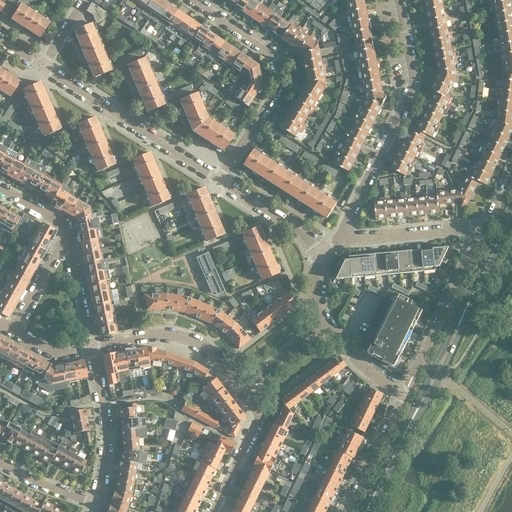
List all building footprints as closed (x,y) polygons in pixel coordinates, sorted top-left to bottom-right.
[(138,0),(137,3),(133,8),(138,11),(134,15),(136,16),(138,18),(145,8),(150,0),(138,0)] [(150,0),(145,8),(138,18),(141,20),(145,15),(149,18),(152,13),(161,0),(150,0)] [(161,0),(152,13),(149,18),(153,21),(150,26),(153,28),(160,19),(169,5),(161,0)] [(239,0),(235,6),(243,12),(251,0),(239,0)] [(251,0),(243,12),(251,17),(260,4),(262,0),(251,0)] [(318,12),(325,3),(320,0),(314,0),(314,1),(311,5),(310,6),(318,12)] [(363,0),(355,0),(347,2),(348,8),(345,8),(346,13),(365,9),(363,0)] [(444,0),(424,0),(426,10),(443,6),(442,1),(445,1),(444,0)] [(490,0),(491,0),(492,9),(494,8),(495,14),(511,10),(510,0),(490,0)] [(272,3),(268,9),(259,22),(262,24),(267,28),(269,24),(282,5),(279,2),(276,6),(272,3)] [(35,12),(21,3),(11,18),(25,28),(35,12)] [(93,4),(91,3),(86,11),(92,15),(96,23),(98,22),(103,20),(107,13),(93,4)] [(260,4),(251,17),(259,22),(268,9),(260,4)] [(169,5),(160,19),(153,28),(157,31),(161,24),(166,28),(168,24),(177,11),(169,5)] [(269,24),(267,28),(274,33),(283,20),(280,17),(283,12),(282,12),(286,7),(282,5),(269,24)] [(312,15),(314,12),(305,6),(303,9),(312,15)] [(443,6),(426,10),(428,20),(448,17),(447,12),(444,12),(443,6)] [(365,9),(346,13),(348,23),(351,22),(367,19),(365,9)] [(494,20),(495,24),(496,29),(498,29),(499,34),(511,31),(511,10),(495,14),(496,19),(494,20)] [(168,24),(166,28),(165,29),(172,34),(176,29),(179,24),(185,16),(177,11),(168,24)] [(49,22),(35,12),(25,28),(39,37),(48,24),(49,22),(48,22),(49,22)] [(126,18),(118,13),(116,17),(123,22),(126,18)] [(283,20),(274,33),(282,38),(292,25),(296,19),(298,15),(297,14),(296,14),(295,13),(292,18),(291,18),(288,23),(283,20)] [(179,24),(172,34),(169,39),(173,41),(176,37),(181,40),(193,21),(185,16),(179,24)] [(448,17),(428,20),(430,30),(447,27),(446,21),(449,21),(448,17)] [(134,24),(126,18),(123,22),(131,27),(134,24)] [(346,33),(349,33),(369,29),(368,24),(367,19),(351,22),(351,25),(351,24),(352,28),(345,29),(346,33)] [(193,21),(181,40),(177,44),(181,47),(184,42),(188,44),(191,40),(200,27),(193,21)] [(329,27),(332,30),(338,23),(335,21),(329,27)] [(98,39),(91,23),(73,31),(80,47),(98,39)] [(332,30),(335,33),(341,26),(338,23),(332,30)] [(318,24),(315,28),(322,32),(324,28),(318,24)] [(292,25),(282,38),(282,39),(291,45),(302,28),(299,26),(297,29),(292,25)] [(200,27),(191,40),(188,44),(192,47),(187,53),(191,56),(195,51),(196,50),(208,32),(200,27)] [(447,27),(430,30),(432,40),(452,37),(451,32),(448,33),(447,27)] [(302,28),(291,45),(300,51),(309,37),(304,34),(306,31),(302,28)] [(369,29),(349,33),(350,38),(354,37),(356,48),(357,52),(365,51),(364,46),(363,42),(372,40),(372,39),(371,39),(369,29)] [(511,31),(499,34),(500,40),(498,40),(500,50),(502,49),(503,55),(511,53),(511,31)] [(196,50),(194,53),(202,58),(204,56),(212,43),(216,37),(208,32),(196,50)] [(150,33),(147,37),(155,43),(158,39),(150,33)] [(212,43),(204,56),(211,61),(224,43),(216,37),(212,43)] [(309,37),(300,51),(303,53),(303,52),(304,58),(305,62),(313,61),(312,56),(311,51),(319,50),(319,45),(318,45),(317,41),(316,42),(309,37)] [(452,37),(432,40),(434,50),(451,47),(450,42),(453,41),(452,37)] [(104,54),(98,39),(80,47),(86,62),(104,54)] [(158,39),(155,43),(162,47),(165,43),(158,39)] [(365,51),(357,52),(358,57),(354,58),(356,63),(375,59),(373,50),(374,50),(373,44),(372,40),(363,42),(364,46),(365,51)] [(224,43),(211,61),(219,66),(222,61),(231,48),(224,43)] [(140,50),(137,51),(139,56),(143,55),(148,47),(145,45),(140,50)] [(451,47),(434,50),(436,61),(456,57),(455,53),(452,53),(451,47)] [(231,48),(222,61),(230,66),(239,53),(231,48)] [(313,61),(305,62),(304,65),(304,66),(306,67),(307,73),(326,69),(325,64),(322,65),(320,54),(319,50),(311,51),(312,56),(313,61)] [(239,53),(230,66),(238,72),(239,72),(242,67),(247,58),(239,53)] [(511,53),(503,55),(504,60),(502,61),(503,70),(505,70),(506,75),(511,75),(511,53)] [(104,54),(86,62),(93,78),(94,78),(95,80),(101,78),(100,75),(110,71),(104,54)] [(456,57),(436,61),(438,71),(455,68),(454,63),(457,62),(456,57)] [(144,58),(126,65),(133,82),(151,74),(144,58)] [(247,58),(242,67),(239,72),(241,74),(243,73),(245,70),(248,72),(249,77),(259,75),(257,65),(247,58),(248,58),(247,58)] [(375,59),(356,63),(356,67),(360,67),(361,72),(377,69),(375,59)] [(196,72),(201,76),(205,70),(199,67),(196,72)] [(326,69),(307,73),(308,73),(310,83),(325,80),(324,74),(333,72),(332,68),(326,69)] [(439,74),(436,80),(451,88),(457,76),(455,68),(438,71),(439,74)] [(205,70),(201,76),(209,81),(213,75),(205,69),(205,70)] [(359,79),(360,84),(379,80),(377,69),(361,72),(362,78),(359,79)] [(5,73),(0,80),(0,91),(7,96),(7,95),(10,97),(20,82),(5,73)] [(151,74),(133,82),(140,97),(157,89),(151,74)] [(239,89),(244,92),(253,98),(261,85),(259,75),(249,77),(250,83),(246,89),(243,86),(241,86),(239,89)] [(498,85),(497,89),(511,91),(511,75),(506,75),(506,80),(501,79),(501,85),(498,85)] [(310,83),(304,92),(317,100),(325,88),(327,88),(325,80),(310,83)] [(360,84),(358,84),(359,88),(364,87),(365,93),(380,91),(381,90),(379,80),(360,84)] [(431,90),(435,92),(447,97),(449,92),(451,93),(457,96),(459,92),(454,89),(451,88),(436,80),(431,90)] [(22,90),(29,105),(46,98),(40,82),(22,90)] [(157,89),(140,97),(146,113),(147,112),(148,115),(154,112),(153,110),(164,105),(157,89)] [(239,89),(235,95),(236,95),(234,98),(247,106),(253,98),(244,92),(239,89)] [(511,91),(497,89),(497,94),(500,94),(499,100),(511,102),(511,91)] [(366,98),(365,98),(380,106),(381,106),(386,96),(381,94),(380,91),(365,93),(366,98)] [(304,92),(298,101),(315,111),(318,113),(320,109),(314,105),(317,100),(304,92)] [(435,92),(430,101),(448,110),(452,112),(454,108),(450,106),(450,105),(448,104),(451,99),(447,97),(435,92)] [(196,93),(179,100),(186,117),(203,109),(196,93)] [(29,105),(35,121),(53,113),(46,98),(29,105)] [(364,104),(362,108),(376,115),(380,106),(365,98),(363,99),(361,103),(364,104)] [(495,106),(495,110),(511,112),(511,102),(499,100),(498,106),(495,106)] [(298,101),(293,110),(306,118),(309,113),(312,115),(315,111),(298,101)] [(430,101),(426,111),(441,118),(444,113),(446,114),(448,110),(430,101)] [(357,112),(354,116),(371,124),(376,115),(362,108),(359,113),(357,112)] [(203,109),(186,117),(192,131),(208,142),(218,125),(207,118),(203,109)] [(293,110),(287,119),(304,129),(306,125),(303,123),(306,118),(293,110)] [(511,112),(495,110),(494,115),(497,115),(496,121),(498,122),(511,127),(511,112)] [(426,111),(421,120),(439,129),(441,124),(439,123),(441,118),(426,111)] [(35,121),(42,137),(60,129),(59,127),(62,126),(59,120),(56,121),(53,113),(35,121)] [(355,121),(353,126),(367,133),(371,124),(354,116),(352,120),(355,121)] [(77,124),(83,141),(101,133),(94,117),(77,124)] [(323,129),(329,120),(325,117),(321,124),(320,127),(323,129)] [(304,129),(287,119),(282,128),(295,137),(298,131),(301,133),(304,129)] [(416,130),(426,135),(432,138),(435,132),(437,133),(439,129),(421,120),(416,130)] [(9,127),(17,132),(19,126),(11,122),(9,127)] [(493,125),(491,129),(508,137),(511,130),(511,127),(498,122),(496,126),(493,125)] [(233,135),(218,125),(208,142),(216,147),(215,150),(220,153),(221,150),(223,151),(233,135)] [(17,132),(23,135),(26,129),(21,126),(19,126),(17,132)] [(347,130),(345,135),(362,143),(367,133),(353,126),(350,132),(347,130)] [(320,127),(314,136),(318,138),(323,129),(320,127)] [(492,135),(489,140),(504,147),(508,137),(491,129),(489,133),(492,135)] [(409,130),(404,140),(422,149),(424,144),(422,143),(426,135),(416,130),(415,133),(409,130)] [(77,143),(84,158),(90,156),(107,148),(101,133),(83,141),(77,143)] [(362,143),(345,135),(343,139),(346,140),(343,146),(357,153),(362,143)] [(404,140),(400,149),(415,157),(418,152),(420,153),(422,149),(404,140)] [(482,143),(480,147),(499,156),(504,147),(489,140),(487,145),(484,144),(482,143)] [(5,174),(6,174),(15,158),(14,158),(16,155),(10,151),(11,147),(10,145),(8,149),(5,153),(5,154),(0,162),(0,171),(1,171),(1,173),(3,174),(5,174)] [(338,149),(336,153),(353,162),(357,153),(343,146),(341,151),(338,149)] [(482,153),(480,158),(494,166),(499,156),(480,147),(478,151),(482,153)] [(90,156),(97,172),(114,164),(113,162),(116,161),(114,155),(111,157),(107,148),(90,156)] [(400,149),(395,159),(413,167),(415,163),(413,162),(415,157),(400,149)] [(273,163),(255,150),(245,165),(253,171),(252,173),(256,176),(258,174),(264,178),(273,163)] [(53,157),(44,152),(41,156),(50,161),(53,157)] [(149,152),(131,160),(138,176),(156,168),(149,152)] [(337,159),(334,164),(334,165),(348,172),(353,162),(336,153),(334,158),(337,159)] [(24,164),(15,180),(19,182),(20,184),(22,185),(24,184),(25,185),(34,169),(28,166),(32,157),(28,155),(24,163),(24,164)] [(15,158),(6,174),(10,177),(10,178),(12,179),(14,179),(15,180),(24,164),(24,163),(15,158)] [(475,163),(473,167),(490,175),(494,166),(480,158),(477,164),(475,163)] [(413,167),(395,159),(390,168),(404,175),(407,170),(410,171),(411,169),(412,169),(413,167)] [(76,166),(69,161),(66,164),(73,170),(76,166)] [(34,169),(25,185),(29,187),(29,189),(31,190),(33,189),(35,190),(43,174),(45,171),(46,169),(36,163),(34,169)] [(288,172),(273,163),(264,178),(278,187),(288,172)] [(473,172),(471,177),(474,179),(478,181),(485,185),(490,175),(473,167),(470,171),(473,172)] [(138,176),(144,191),(162,183),(156,168),(138,176)] [(288,172),(278,187),(293,197),(303,181),(288,172)] [(53,179),(43,174),(35,190),(38,192),(39,194),(41,195),(43,195),(44,195),(53,179)] [(336,177),(335,177),(332,175),(331,175),(327,181),(332,184),(336,177)] [(460,189),(458,189),(460,202),(459,202),(462,205),(466,205),(478,181),(474,179),(471,177),(466,175),(460,189)] [(69,196),(70,194),(72,190),(65,186),(70,178),(65,176),(61,184),(60,185),(52,201),(49,205),(59,211),(60,211),(69,196)] [(61,184),(53,179),(44,195),(47,197),(48,199),(52,201),(60,185),(61,184)] [(303,181),(293,197),(308,206),(318,191),(303,181)] [(144,191),(151,207),(169,200),(168,197),(171,196),(168,191),(166,192),(162,183),(144,191)] [(186,195),(193,211),(210,204),(203,188),(186,195)] [(458,189),(436,191),(437,196),(437,200),(438,200),(438,204),(459,202),(460,202),(458,189)] [(69,196),(60,211),(69,216),(69,215),(77,200),(78,198),(82,192),(78,190),(75,197),(70,194),(69,196)] [(336,203),(318,191),(308,206),(313,209),(311,212),(316,215),(318,212),(327,218),(336,203)] [(431,192),(426,192),(428,213),(439,212),(438,204),(438,200),(437,200),(437,196),(431,196),(431,192)] [(401,199),(395,200),(397,216),(407,215),(405,196),(406,196),(405,193),(400,193),(401,197),(400,197),(401,199)] [(426,194),(421,195),(421,197),(416,198),(418,214),(428,213),(426,194)] [(389,195),(384,196),(386,217),(397,216),(395,200),(389,200),(389,198),(389,195)] [(384,196),(382,196),(379,196),(380,202),(374,203),(375,218),(386,217),(384,196)] [(406,196),(405,196),(407,215),(418,214),(416,198),(410,198),(410,196),(406,196)] [(77,200),(69,215),(69,216),(74,219),(75,223),(93,219),(103,217),(102,212),(95,214),(95,213),(91,214),(89,207),(91,207),(94,202),(87,198),(85,202),(78,198),(77,200)] [(193,211),(199,226),(217,219),(210,204),(193,211)] [(0,207),(0,228),(0,229),(1,228),(9,213),(5,210),(5,209),(2,207),(1,208),(0,207)] [(9,213),(1,228),(0,229),(10,234),(11,233),(18,221),(17,221),(19,218),(14,215),(14,214),(11,212),(10,213),(9,213)] [(18,224),(24,227),(28,221),(30,217),(23,214),(19,221),(18,224)] [(93,219),(75,223),(77,233),(95,230),(94,223),(104,221),(103,217),(93,219)] [(199,226),(206,242),(223,235),(222,232),(225,231),(223,226),(220,227),(217,219),(199,226)] [(35,233),(51,241),(56,232),(40,223),(37,229),(32,227),(30,231),(35,233)] [(241,234),(248,250),(265,243),(258,227),(241,234)] [(95,230),(77,233),(78,237),(79,243),(97,240),(97,239),(95,230)] [(30,243),(30,242),(45,250),(46,251),(48,248),(51,241),(35,233),(32,239),(23,234),(21,237),(30,243)] [(97,240),(79,243),(80,247),(81,253),(99,250),(99,249),(98,245),(110,243),(109,237),(97,239),(97,240)] [(24,252),(39,260),(40,261),(42,257),(46,251),(45,250),(30,242),(30,243),(27,248),(19,244),(17,248),(24,252)] [(242,253),(248,268),(254,265),(272,258),(265,243),(242,253)] [(99,250),(81,253),(82,257),(83,264),(101,260),(100,254),(108,253),(107,247),(99,249),(99,250)] [(448,247),(434,249),(435,267),(439,267),(449,248),(448,247)] [(434,249),(421,250),(423,272),(436,270),(434,249)] [(421,250),(409,251),(411,273),(423,272),(421,250)] [(409,251),(397,252),(399,274),(411,273),(409,251)] [(24,252),(19,262),(35,270),(37,267),(40,261),(39,260),(24,252)] [(397,252),(385,253),(387,275),(399,274),(397,252)] [(211,291),(214,290),(215,292),(224,288),(209,253),(197,258),(211,291)] [(373,255),(375,276),(387,275),(385,253),(373,255)] [(373,255),(362,256),(364,277),(375,276),(373,255)] [(362,256),(349,257),(351,278),(364,277),(362,256)] [(261,281),(279,274),(277,271),(280,270),(278,265),(275,266),(272,258),(254,265),(261,281)] [(101,260),(83,264),(85,274),(103,271),(101,260)] [(336,280),(351,278),(349,260),(346,260),(336,280)] [(19,262),(14,271),(29,279),(30,280),(35,270),(19,262)] [(223,277),(234,272),(232,268),(221,273),(223,277)] [(108,270),(103,271),(85,274),(86,278),(87,284),(105,281),(110,280),(108,270)] [(14,271),(9,280),(25,289),(26,286),(30,280),(29,279),(14,271)] [(236,277),(234,272),(223,277),(225,282),(236,277)] [(9,280),(4,290),(18,298),(19,299),(25,289),(9,280)] [(105,281),(87,284),(89,295),(107,291),(105,281)] [(401,288),(393,284),(391,288),(400,292),(401,288)] [(378,290),(369,286),(367,290),(376,294),(378,290)] [(154,294),(143,294),(146,308),(146,310),(156,310),(156,288),(154,288),(154,294)] [(166,310),(166,293),(158,294),(158,288),(156,288),(156,310),(166,310)] [(353,288),(351,293),(358,297),(360,292),(353,288)] [(410,292),(401,288),(400,292),(408,296),(410,292)] [(107,291),(89,295),(90,298),(92,305),(110,301),(113,300),(118,299),(119,299),(117,289),(107,291)] [(179,289),(177,289),(176,295),(166,293),(166,310),(175,311),(179,289)] [(179,289),(175,311),(184,313),(188,297),(180,296),(181,290),(179,289)] [(363,339),(356,345),(361,352),(365,350),(368,351),(368,352),(369,355),(372,357),(392,367),(395,366),(424,307),(399,294),(388,289),(386,294),(384,298),(363,339)] [(0,300),(14,308),(16,305),(19,299),(18,298),(4,290),(0,296),(0,295),(0,300)] [(386,294),(378,290),(376,294),(384,298),(386,294)] [(286,292),(277,299),(286,312),(296,304),(286,292)] [(197,301),(188,297),(184,313),(192,316),(199,301),(201,296),(199,295),(197,301)] [(199,301),(192,316),(201,320),(207,305),(208,303),(206,302),(205,304),(201,302),(203,297),(201,296),(199,301)] [(277,299),(268,306),(278,318),(286,312),(277,299)] [(0,313),(9,318),(11,315),(14,308),(0,300),(0,313)] [(110,301),(92,305),(92,309),(94,315),(112,312),(110,301)] [(207,305),(201,320),(209,324),(218,309),(207,305)] [(268,306),(259,313),(269,325),(278,318),(268,306)] [(218,309),(209,324),(217,329),(227,316),(218,309)] [(112,312),(94,315),(96,325),(114,322),(112,312)] [(250,320),(259,332),(268,325),(259,313),(250,320)] [(227,316),(217,329),(225,335),(236,323),(238,321),(236,319),(234,322),(227,316)] [(115,326),(123,324),(123,323),(124,323),(123,320),(114,322),(96,325),(98,336),(115,333),(115,330),(115,326)] [(236,323),(225,335),(231,342),(243,331),(237,324),(239,322),(238,321),(236,323)] [(243,331),(231,342),(237,349),(239,348),(240,348),(243,346),(243,345),(250,339),(253,337),(251,334),(248,337),(243,331)] [(2,338),(0,342),(0,357),(3,359),(12,343),(2,338)] [(19,347),(12,343),(3,359),(12,364),(21,348),(19,347)] [(139,349),(135,350),(138,369),(143,368),(143,370),(150,369),(149,364),(148,361),(146,348),(144,348),(144,347),(138,348),(139,349)] [(21,348),(12,364),(22,369),(31,353),(28,352),(22,348),(21,348)] [(156,348),(149,348),(146,348),(148,361),(151,361),(164,363),(166,352),(156,350),(156,348)] [(133,349),(128,350),(128,352),(124,353),(128,371),(130,379),(140,376),(138,369),(135,350),(134,351),(133,349)] [(118,354),(114,355),(117,373),(119,382),(124,381),(122,372),(128,371),(124,353),(123,353),(123,351),(117,353),(118,354)] [(166,352),(164,363),(162,368),(164,369),(166,364),(176,367),(180,357),(166,352)] [(31,353),(22,369),(27,372),(25,377),(29,379),(32,375),(40,359),(31,353)] [(102,356),(106,375),(108,385),(110,384),(111,385),(116,384),(116,383),(119,382),(117,373),(114,355),(114,353),(102,356)] [(194,362),(180,357),(176,367),(187,371),(185,377),(187,378),(190,372),(194,362)] [(40,359),(32,375),(41,380),(50,364),(40,359)] [(335,359),(324,367),(332,377),(343,369),(345,367),(347,366),(343,361),(340,364),(335,359)] [(72,362),(75,380),(83,378),(86,377),(82,360),(72,362)] [(72,362),(61,364),(65,382),(75,380),(72,362)] [(208,371),(194,362),(190,372),(187,378),(189,379),(192,374),(202,380),(206,373),(208,371)] [(50,364),(41,380),(38,384),(49,390),(58,389),(66,387),(65,382),(61,364),(53,366),(50,364)] [(324,367),(314,375),(322,386),(332,377),(324,367)] [(199,391),(201,389),(208,399),(222,388),(222,387),(222,385),(217,379),(214,379),(206,373),(202,380),(196,387),(199,391)] [(314,375),(303,383),(311,394),(322,386),(314,375)] [(347,378),(340,388),(344,391),(345,389),(350,383),(351,382),(347,378)] [(3,382),(0,386),(10,391),(12,387),(3,382)] [(303,383),(292,392),(300,402),(311,394),(303,383)] [(345,389),(350,393),(355,387),(350,383),(345,389)] [(13,385),(12,387),(10,391),(20,397),(23,391),(13,385)] [(154,386),(143,388),(144,392),(144,395),(155,393),(154,386)] [(196,387),(182,398),(185,402),(185,401),(187,402),(197,395),(196,394),(199,391),(196,387)] [(369,387),(364,397),(378,404),(383,394),(377,391),(375,390),(369,387)] [(24,388),(23,391),(20,397),(28,402),(33,394),(33,393),(24,388)] [(222,388),(208,399),(206,400),(209,404),(211,403),(215,408),(229,397),(222,388)] [(345,389),(344,391),(341,396),(345,400),(350,393),(345,389)] [(281,400),(285,405),(289,410),(291,413),(294,414),(296,410),(293,407),(300,402),(292,392),(281,400)] [(33,394),(28,402),(40,408),(44,400),(33,394)] [(85,398),(79,399),(80,404),(91,402),(89,395),(85,396),(85,398)] [(6,401),(16,407),(19,402),(9,397),(7,400),(6,401)] [(229,397),(215,408),(213,410),(216,414),(219,412),(223,418),(237,407),(229,397)] [(364,397),(359,406),(374,413),(378,404),(364,397)] [(185,401),(185,402),(180,411),(194,418),(198,411),(199,408),(187,402),(185,401)] [(119,409),(120,419),(136,417),(136,418),(139,418),(138,413),(136,413),(135,407),(135,403),(128,404),(128,408),(119,409)] [(26,407),(21,404),(18,409),(23,412),(26,407)] [(285,405),(276,422),(288,427),(289,425),(294,414),(291,413),(289,410),(285,405)] [(359,406),(355,416),(369,423),(374,413),(359,406)] [(237,407),(223,418),(221,419),(224,424),(226,422),(228,425),(230,428),(237,422),(238,423),(243,419),(243,418),(244,417),(237,407)] [(70,415),(69,415),(70,418),(68,419),(69,424),(71,423),(87,420),(85,409),(69,413),(70,415)] [(198,411),(194,418),(204,423),(208,416),(198,411)] [(208,416),(204,423),(215,428),(219,421),(208,416)] [(369,423),(355,416),(350,426),(364,432),(367,426),(369,423)] [(51,417),(47,424),(53,427),(58,418),(55,417),(51,417)] [(139,418),(136,418),(136,417),(120,419),(121,429),(137,428),(137,429),(145,428),(144,418),(139,418)] [(4,430),(8,423),(0,418),(0,438),(2,440),(7,431),(4,430)] [(326,418),(321,429),(326,431),(331,421),(326,418)] [(174,431),(175,427),(176,422),(166,419),(164,429),(170,430),(174,431)] [(12,445),(13,443),(20,429),(22,425),(13,420),(11,424),(8,423),(4,430),(7,431),(2,440),(12,445)] [(87,420),(71,423),(69,424),(70,428),(72,428),(73,432),(73,431),(74,433),(89,430),(87,420)] [(274,423),(269,433),(284,440),(290,428),(288,427),(276,422),(276,421),(274,423)] [(191,422),(186,432),(197,438),(197,437),(198,435),(202,427),(191,422)] [(225,431),(224,432),(234,438),(240,426),(238,423),(237,422),(230,428),(228,425),(225,431)] [(320,424),(315,422),(310,432),(315,435),(316,432),(320,424)] [(30,435),(29,434),(24,432),(27,428),(22,425),(20,429),(13,443),(22,448),(30,435)] [(137,428),(121,429),(122,440),(138,438),(138,439),(140,439),(140,434),(138,434),(137,429),(137,428)] [(173,436),(174,431),(170,430),(164,429),(162,439),(171,441),(173,436)] [(305,429),(302,434),(313,439),(315,435),(310,432),(305,429)] [(30,435),(22,448),(31,454),(39,440),(38,439),(40,435),(36,433),(31,430),(29,434),(30,435)] [(341,433),(339,438),(359,448),(364,438),(348,430),(345,436),(341,433)] [(269,433),(265,443),(279,450),(284,440),(269,433)] [(39,440),(31,454),(40,459),(48,445),(47,445),(49,440),(45,438),(40,435),(38,439),(39,440)] [(217,441),(215,446),(224,451),(229,453),(234,443),(217,435),(216,437),(214,440),(217,441)] [(138,438),(122,440),(123,450),(139,451),(141,451),(141,446),(144,445),(143,439),(138,439),(138,438)] [(341,444),(338,450),(352,457),(354,458),(359,448),(339,438),(336,442),(341,444)] [(312,442),(306,439),(301,449),(307,452),(312,442)] [(316,439),(311,449),(317,452),(321,442),(316,439)] [(48,445),(40,459),(49,464),(51,459),(59,446),(58,445),(59,445),(54,442),(53,443),(49,440),(47,445),(48,445)] [(59,446),(51,459),(61,465),(68,451),(67,451),(63,448),(65,444),(60,441),(59,445),(58,445),(59,446)] [(207,448),(205,453),(219,460),(224,451),(215,446),(209,444),(210,443),(207,442),(204,447),(207,448)] [(265,443),(260,452),(275,459),(279,450),(265,443)] [(68,451),(61,465),(69,470),(77,456),(79,452),(70,447),(67,451),(68,451)] [(311,449),(307,458),(312,461),(317,452),(311,449)] [(147,452),(141,451),(139,451),(123,450),(122,461),(137,463),(145,464),(147,452)] [(338,450),(333,460),(347,467),(352,457),(338,450)] [(79,475),(86,462),(83,460),(86,455),(80,451),(79,452),(77,456),(69,470),(79,475)] [(202,458),(200,463),(215,470),(219,460),(205,453),(202,451),(200,456),(202,458)] [(260,452),(255,462),(254,464),(256,465),(270,472),(274,464),(278,466),(280,462),(275,459),(260,452)] [(303,466),(302,467),(308,470),(312,461),(307,458),(303,466)] [(343,476),(347,467),(333,460),(329,458),(327,462),(331,464),(329,469),(343,476)] [(136,469),(137,463),(122,461),(120,471),(135,473),(136,469)] [(200,463),(195,472),(210,479),(215,470),(200,463)] [(256,465),(251,475),(265,482),(270,472),(256,465)] [(329,469),(324,478),(338,485),(343,476),(329,469)] [(120,471),(118,481),(133,484),(135,485),(140,485),(140,481),(134,479),(135,474),(135,473),(120,471)] [(195,472),(191,482),(205,489),(210,479),(195,472)] [(251,475),(246,485),(260,492),(265,482),(251,475)] [(298,477),(293,487),(298,489),(303,480),(298,477)] [(324,478),(319,488),(333,495),(338,485),(324,478)] [(133,484),(118,481),(116,492),(131,496),(137,497),(138,492),(134,491),(134,490),(132,490),(133,484)] [(191,482),(186,491),(201,498),(205,489),(191,482)] [(329,504),(333,495),(319,488),(313,484),(308,493),(313,496),(315,497),(329,504)] [(7,504),(15,490),(6,485),(0,495),(0,504),(2,501),(6,503),(7,504)] [(246,485),(241,494),(256,501),(260,492),(246,485)] [(296,494),(298,489),(293,487),(289,496),(294,499),(296,494)] [(6,503),(4,507),(12,511),(13,511),(16,509),(24,495),(15,490),(7,504),(6,503)] [(114,491),(111,501),(127,507),(129,508),(131,503),(129,502),(131,496),(116,492),(114,491)] [(186,491),(182,500),(196,508),(201,498),(186,491)] [(162,492),(159,502),(165,504),(169,494),(168,494),(162,492)] [(241,494),(237,504),(251,511),(256,501),(241,494)] [(16,509),(13,511),(26,511),(33,500),(24,495),(16,509)] [(321,511),(324,511),(329,504),(315,497),(313,496),(310,501),(312,502),(310,506),(321,511)] [(194,511),(196,508),(182,500),(176,498),(172,508),(177,510),(180,511),(194,511)] [(42,505),(33,500),(26,511),(38,511),(42,505)] [(44,501),(42,505),(38,511),(49,511),(53,506),(44,501)] [(107,511),(127,511),(128,510),(127,509),(127,507),(111,501),(107,511)] [(155,511),(157,511),(160,511),(165,504),(159,502),(157,506),(155,511)]
